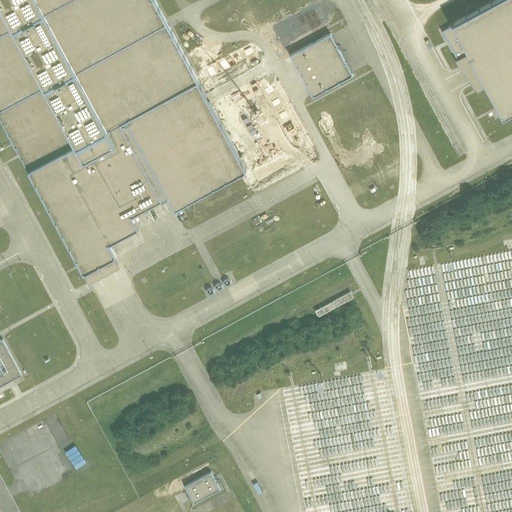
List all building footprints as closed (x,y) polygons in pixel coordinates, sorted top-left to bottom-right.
[(199,78),(157,0),(0,0),(0,114),(85,272),(117,255),(110,242),(111,242),(107,235),(128,223),(132,230),(247,168),(199,78)] [(511,0),(489,0),(447,23),(499,117),(511,109),(511,0)] [(331,32),(291,54),(314,96),(354,74),(331,32)] [(351,291),(316,309),(319,315),(354,296),(351,291)] [(0,385),(21,374),(3,339),(0,340),(0,385)] [(211,471),(184,486),(194,503),(221,489),(211,471)]
